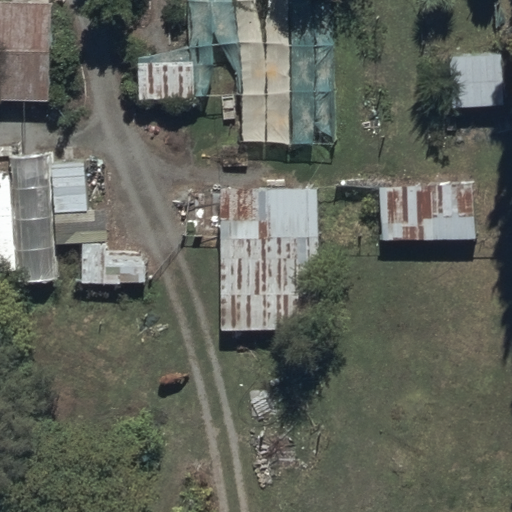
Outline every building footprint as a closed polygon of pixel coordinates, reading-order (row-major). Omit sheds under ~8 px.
[(0,0),(0,99),(49,100),(50,0),(0,0)] [(240,148),(336,146),(333,0),(201,0),(203,58),(138,59),(139,99),(239,97),(240,148)] [(503,52),(448,52),(448,104),(503,104),(503,52)] [(57,283),(57,255),(51,255),(51,241),(103,241),(103,211),(84,210),(84,162),(13,162),(13,176),(0,175),(0,270),(16,270),(16,282),(57,283)] [(383,187),(383,238),(475,238),(475,187),(383,187)] [(318,189),(221,188),(220,327),(316,328),(318,189)]
